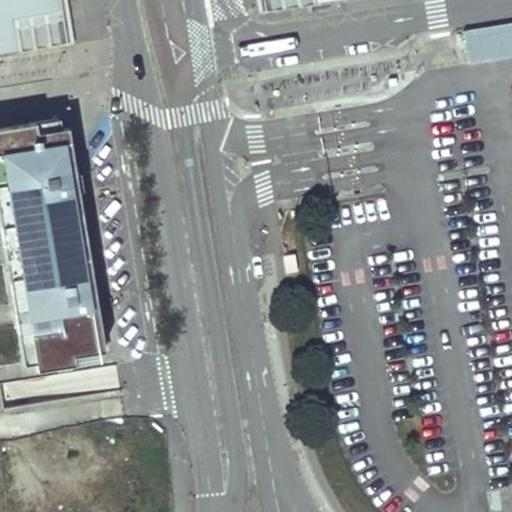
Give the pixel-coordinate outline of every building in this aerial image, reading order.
[(0,0),(0,55),(11,54),(68,45),(60,0),(0,0)] [(257,0),(259,14),(343,0),(257,0)] [(466,56),(511,54),(511,21),(465,24),(466,56)] [(57,118),(0,127),(0,164),(2,179),(1,179),(3,194),(11,193),(12,197),(12,201),(6,202),(22,295),(20,295),(23,310),(30,309),(31,313),(32,317),(25,318),(33,362),(99,351),(96,332),(92,308),(94,307),(91,287),(89,287),(73,192),(75,191),(72,171),(70,171),(63,127),(58,128),(57,118)] [(294,254),(283,256),(286,273),(297,271),(294,254)]
